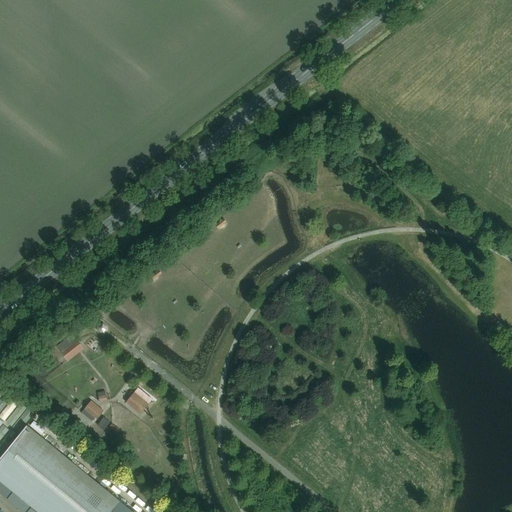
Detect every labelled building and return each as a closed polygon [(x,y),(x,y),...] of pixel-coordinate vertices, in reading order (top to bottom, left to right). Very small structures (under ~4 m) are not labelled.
[(511,282),(497,311),(511,318),(511,282)] [(78,340),(62,353),(66,357),(82,345),(78,340)] [(134,392),(126,402),(141,414),(149,404),(134,392)] [(0,444),(10,428),(17,433),(24,421),(28,424),(33,415),(4,398),(3,400),(0,397),(0,444)] [(85,408),(93,415),(97,410),(89,403),(85,408)] [(86,429),(72,418),(67,424),(80,436),(86,429)] [(0,480),(39,511),(134,511),(28,425),(0,459),(0,480)]
